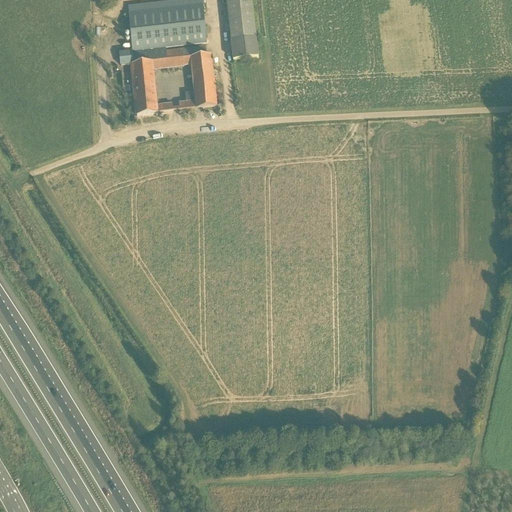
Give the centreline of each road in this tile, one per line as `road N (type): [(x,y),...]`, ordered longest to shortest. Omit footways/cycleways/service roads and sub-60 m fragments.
road 1 (unclassified): [(511,111),(141,136),(20,180)]
road 2 (motorway): [(121,511),(0,310)]
road 3 (motorway): [(0,361),(92,511)]
